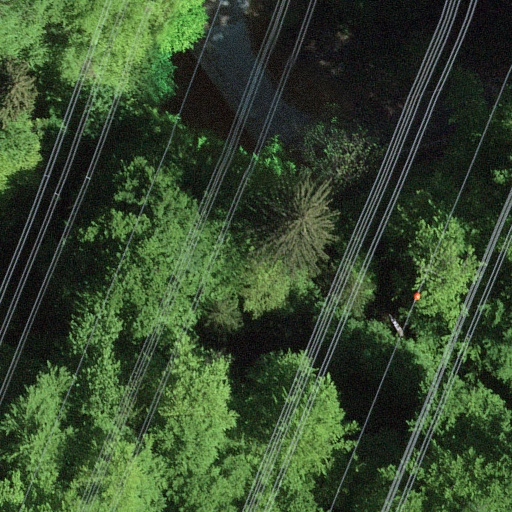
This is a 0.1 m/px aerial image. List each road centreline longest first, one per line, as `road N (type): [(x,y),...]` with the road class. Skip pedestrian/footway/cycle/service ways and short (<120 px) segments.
road 1 (track): [(511,98),(345,133),(292,135)]
road 2 (track): [(292,135),(264,121),(219,52),(212,17),(223,0)]
